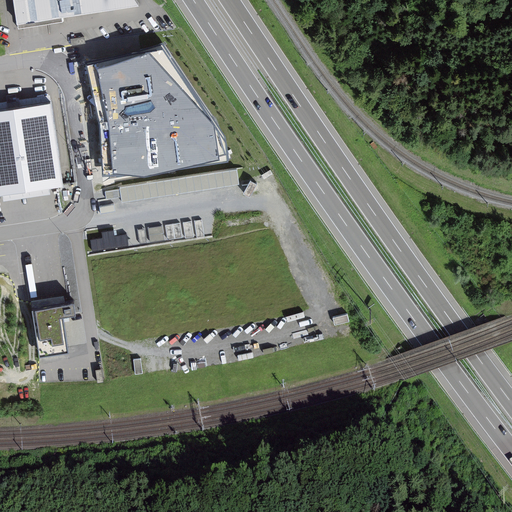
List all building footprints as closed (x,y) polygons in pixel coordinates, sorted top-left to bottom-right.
[(17,0),(20,22),(144,4),(141,0),(17,0)] [(148,42),(89,52),(99,113),(158,103),(148,42)] [(0,107),(0,193),(67,184),(55,100),(0,107)] [(128,147),(130,164),(153,161),(151,145),(128,147)] [(93,240),(94,250),(128,247),(128,236),(114,237),(114,231),(104,232),(105,240),(93,240)] [(37,349),(69,345),(66,314),(79,313),(77,301),(32,306),(37,349)]
